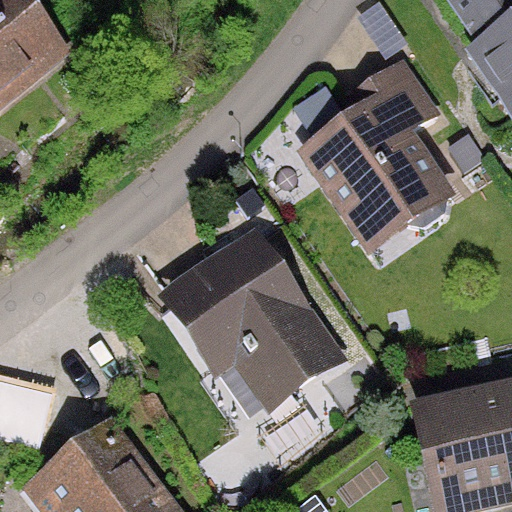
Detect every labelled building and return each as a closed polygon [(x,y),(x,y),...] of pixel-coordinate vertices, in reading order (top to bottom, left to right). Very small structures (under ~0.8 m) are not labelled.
[(40,0),(0,0),(0,125),(86,59),(40,0)] [(511,0),(446,0),(481,48),(465,59),(511,124),(511,0)] [(385,106),(301,161),(367,263),(455,206),(413,142),(445,121),(407,63),(372,87),(385,106)] [(260,236),(160,301),(215,384),(232,373),(265,422),(347,368),(260,236)] [(511,386),(413,407),(434,511),(492,511),(511,508),(511,386)] [(319,405),(267,444),(292,477),(344,438),(319,405)] [(31,511),(184,511),(116,424),(21,498),(31,511)]
